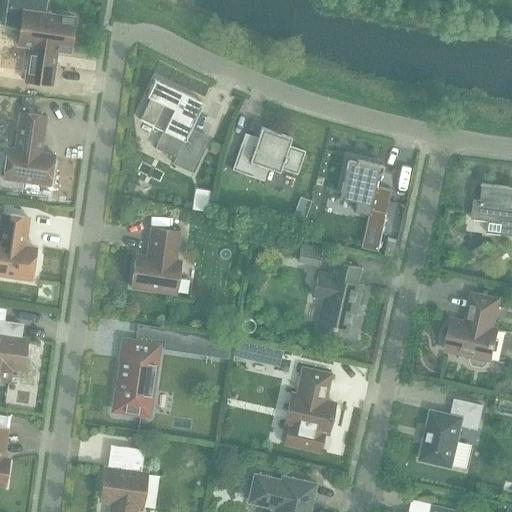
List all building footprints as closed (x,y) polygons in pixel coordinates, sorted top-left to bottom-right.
[(56,51),(68,53),(73,17),(44,13),(45,0),(7,0),(4,25),(19,28),(17,45),(29,47),(24,81),(51,85),(56,51)] [(202,104),(203,103),(153,79),(153,80),(153,81),(146,96),(157,102),(147,122),(139,118),(138,119),(162,131),(154,148),(174,158),(172,163),(192,173),(204,149),(192,143),(188,132),(202,104)] [(54,154),(40,152),(46,116),(19,112),(13,149),(6,148),(2,179),(49,186),(54,154)] [(296,174),(304,151),(288,145),(291,137),(261,127),(260,128),(261,128),(254,148),(240,143),(231,170),(263,181),(267,168),(278,172),(279,168),(296,174)] [(381,173),(382,165),(356,160),(356,162),(347,160),(339,198),(356,202),(354,211),(368,214),(369,210),(385,214),(390,189),(376,186),(379,173),(381,173)] [(196,196),(211,197),(212,177),(197,176),(196,196)] [(511,189),(508,189),(509,187),(482,183),(482,184),(483,184),(481,200),(474,199),(471,219),(488,221),(486,232),(511,235),(511,189)] [(35,248),(23,247),(28,218),(1,214),(0,220),(0,275),(31,280),(35,248)] [(180,262),(174,261),(178,232),(151,228),(147,257),(135,255),(130,287),(175,293),(180,262)] [(361,284),(356,283),(359,267),(330,261),(327,274),(317,272),(312,296),(324,299),(321,309),(320,308),(316,325),(346,332),(352,304),(356,304),(361,284)] [(498,329),(492,328),(498,299),(472,293),(465,322),(451,319),(445,350),(471,356),(470,359),(473,364),(483,366),(488,363),(488,360),(491,360),(498,329)] [(10,368),(22,370),(26,339),(1,335),(3,321),(0,320),(0,380),(8,381),(10,368)] [(245,334),(240,353),(264,360),(269,341),(245,334)] [(145,415),(148,413),(158,345),(123,340),(120,361),(121,361),(117,389),(116,389),(113,408),(115,411),(145,415)] [(290,393),(283,424),(287,425),(299,428),(295,445),(293,445),(293,446),(319,452),(323,433),(327,434),(334,403),(324,401),(330,374),(302,368),(296,394),(290,393)] [(460,424),(477,428),(482,406),(455,399),(451,415),(431,410),(420,459),(451,466),(460,424)] [(0,485),(5,486),(8,460),(1,459),(6,428),(0,427),(0,485)] [(146,474),(140,473),(143,450),(129,448),(126,472),(104,468),(99,500),(111,502),(109,511),(132,511),(133,505),(141,506),(146,474)] [(282,478),(281,482),(254,476),(250,496),(277,502),(274,511),(307,511),(313,485),(282,478)]
